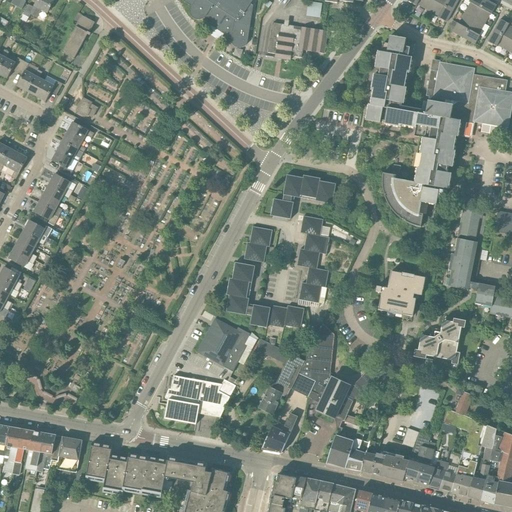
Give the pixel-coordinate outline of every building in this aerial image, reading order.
[(47,14),(54,0),(38,0),(34,8),(29,5),(21,19),(26,23),(29,18),(31,15),(37,18),(41,10),(47,14)] [(181,0),(191,6),(190,9),(190,11),(190,12),(190,14),(191,15),(192,17),(193,18),(194,19),(196,20),(198,20),(199,20),(201,20),(203,19),(204,18),(206,16),(212,21),(209,24),(225,35),(232,36),(231,40),(231,42),(232,44),(233,45),(235,47),(238,48),(241,48),(244,47),(246,44),(248,41),(253,6),(251,4),(253,0),(181,0)] [(428,10),(433,0),(432,0),(408,0),(408,1),(417,6),(417,4),(428,10)] [(446,22),(453,11),(433,0),(428,10),(438,16),(437,17),(446,22)] [(433,0),(453,11),(458,0),(433,0)] [(474,19),(484,0),(470,0),(469,2),(470,3),(465,14),(474,19)] [(492,15),(496,6),(485,0),(484,0),(474,19),(485,25),(490,14),(492,15)] [(309,1),(308,15),(322,17),(323,2),(309,1)] [(452,32),(464,39),(474,19),(465,14),(459,24),(458,24),(452,32)] [(92,33),(89,32),(95,23),(82,16),(76,27),(73,32),(74,32),(63,53),(75,59),(88,34),(90,36),(92,33)] [(475,45),(480,36),(479,35),(485,25),(474,19),(464,39),(475,45)] [(511,40),(511,27),(508,25),(509,24),(501,19),(494,31),(511,40)] [(289,26),(289,21),(285,21),(284,25),(281,24),(272,23),(267,53),(276,54),(275,58),(290,61),(291,56),(302,58),(303,50),(302,30),(294,29),(294,26),(289,26)] [(302,30),(303,50),(324,54),(328,32),(302,27),(302,30)] [(508,51),(511,44),(511,40),(494,31),(488,42),(497,47),(498,45),(508,51)] [(405,47),(406,40),(390,37),(389,44),(383,43),(382,52),(378,52),(375,68),(380,68),(379,75),(374,75),(371,91),(373,91),(370,105),(369,105),(366,120),(380,123),(381,121),(385,121),(385,124),(401,127),(401,125),(416,128),(416,127),(425,129),(425,130),(430,131),(429,136),(429,139),(423,138),(420,154),(422,154),(419,168),(417,168),(415,183),(395,180),(396,176),(396,175),(383,173),(382,178),(382,181),(383,187),(383,190),(384,196),(386,199),(387,202),(389,205),(391,208),(393,211),(396,214),(399,217),(402,220),(405,222),(408,223),(412,225),(415,226),(421,228),(423,214),(423,215),(419,214),(421,202),(436,205),(438,197),(443,198),(445,189),(448,190),(451,174),(447,173),(448,167),(452,167),(455,151),(453,151),(456,137),(458,137),(459,129),(459,126),(461,120),(508,128),(511,104),(511,92),(505,92),(507,80),(473,74),(474,69),(439,63),(438,72),(431,70),(429,80),(447,83),(445,94),(427,91),(426,96),(429,97),(427,110),(402,106),(402,104),(404,104),(406,88),(405,88),(407,74),(409,74),(412,58),(408,57),(410,48),(405,47)] [(6,58),(9,52),(5,50),(2,55),(0,54),(0,69),(6,58)] [(17,73),(24,61),(18,58),(15,63),(6,58),(0,69),(0,74),(8,79),(12,70),(17,73)] [(27,91),(35,75),(26,70),(29,64),(24,61),(17,73),(23,75),(17,86),(27,91)] [(40,78),(42,72),(38,70),(35,75),(27,91),(36,96),(45,81),(40,78)] [(447,83),(429,80),(427,91),(445,94),(447,83)] [(54,86),(45,81),(36,96),(46,102),(51,93),(57,96),(63,84),(57,81),(54,86)] [(70,101),(65,98),(59,108),(64,111),(70,101)] [(93,118),(98,108),(92,104),(92,103),(84,99),(77,111),(88,117),(88,116),(93,118)] [(92,138),(94,134),(73,122),(68,132),(84,141),(87,135),(92,138)] [(84,153),(86,149),(81,146),(84,141),(68,132),(63,141),(84,153)] [(81,157),(84,153),(63,141),(56,153),(72,162),(76,154),(81,157)] [(0,163),(8,148),(0,143),(0,163)] [(9,169),(18,152),(8,148),(0,163),(0,172),(4,166),(9,169)] [(17,179),(28,158),(18,152),(9,169),(15,172),(12,177),(17,179)] [(69,177),(72,171),(68,169),(72,162),(56,153),(52,161),(61,166),(58,171),(69,177)] [(71,195),(72,191),(68,189),(71,182),(55,174),(50,184),(71,195)] [(306,188),(284,178),(242,267),(267,277),(306,188)] [(69,198),(71,195),(50,184),(45,193),(61,202),(64,196),(69,198)] [(60,214),(62,210),(58,207),(61,202),(45,193),(39,203),(60,214)] [(357,215),(336,201),(288,282),(310,292),(357,215)] [(58,218),(60,214),(39,203),(34,212),(50,221),(53,215),(58,218)] [(464,207),(462,218),(480,221),(481,217),(483,217),(484,211),(464,207)] [(510,235),(511,223),(511,214),(498,211),(494,232),(510,235)] [(478,231),(480,221),(462,218),(460,228),(478,231)] [(45,241),(47,238),(42,235),(46,229),(30,220),(24,230),(45,241)] [(476,241),(478,231),(460,228),(458,237),(476,241)] [(43,245),(45,241),(24,230),(19,240),(35,248),(38,242),(43,245)] [(477,249),(478,243),(476,243),(476,241),(458,237),(456,247),(474,251),(474,248),(477,249)] [(35,260),(37,257),(32,254),(35,248),(19,240),(14,249),(35,260)] [(472,259),(474,251),(456,247),(454,255),(452,254),(451,256),(469,260),(469,258),(472,259)] [(33,264),(35,260),(14,249),(9,259),(25,267),(28,261),(33,264)] [(470,270),(470,269),(467,268),(469,260),(451,256),(450,266),(470,270)] [(127,261),(122,259),(118,266),(123,268),(127,261)] [(468,280),(470,270),(450,266),(449,270),(451,271),(450,276),(468,280)] [(0,277),(20,288),(22,284),(17,282),(21,276),(5,267),(0,275),(0,277)] [(424,296),(425,278),(391,272),(388,289),(384,288),(377,287),(376,292),(382,293),(379,310),(413,317),(417,295),(424,296)] [(478,290),(479,287),(471,285),(467,284),(468,280),(450,276),(448,287),(468,290),(469,289),(471,289),(478,290)] [(18,292),(20,288),(0,277),(0,289),(10,295),(13,289),(18,292)] [(487,306),(491,286),(490,286),(489,289),(479,287),(478,290),(475,304),(487,306)] [(497,316),(501,298),(494,297),(495,287),(491,286),(487,306),(491,307),(489,314),(497,316)] [(0,301),(10,307),(12,303),(7,301),(10,295),(0,289),(0,301)] [(509,318),(511,303),(511,300),(501,298),(497,316),(509,318)] [(8,311),(10,307),(0,301),(0,309),(1,307),(8,311)] [(237,330),(215,319),(197,353),(234,372),(247,347),(244,345),(250,334),(238,328),(237,330)] [(459,343),(461,327),(459,326),(459,323),(443,321),(441,333),(435,332),(434,338),(421,335),(418,354),(455,361),(456,353),(459,343)] [(331,379),(329,378),(334,335),(323,325),(323,324),(305,361),(291,389),(320,403),(316,410),(336,420),(335,421),(337,425),(337,429),(340,428),(341,423),(344,421),(360,427),(362,421),(347,415),(354,399),(367,404),(373,385),(376,376),(370,370),(351,389),(349,388),(350,386),(332,378),(331,379)] [(286,361),(290,350),(262,339),(257,349),(286,361)] [(305,361),(291,354),(286,365),(277,383),(284,386),(282,391),(288,394),(291,389),(305,361)] [(391,376),(379,370),(377,375),(376,375),(376,376),(373,385),(385,390),(391,376)] [(78,398),(68,393),(68,394),(66,394),(66,393),(56,396),(56,397),(55,398),(53,397),(54,396),(44,390),(44,392),(42,391),(42,389),(43,389),(40,379),(37,380),(38,377),(30,372),(28,375),(36,380),(39,390),(41,389),(42,391),(43,392),(43,394),(52,398),(54,398),(55,398),(56,398),(57,399),(67,396),(66,395),(68,395),(67,396),(76,401),(78,398)] [(222,385),(174,376),(169,400),(169,399),(165,419),(196,425),(198,414),(221,418),(230,398),(236,386),(225,380),(222,385)] [(396,385),(399,378),(394,376),(391,382),(396,385)] [(272,414),(282,393),(270,387),(260,408),(272,414)] [(464,392),(456,413),(464,416),(470,402),(468,401),(470,394),(464,392)] [(484,424),(464,416),(456,413),(447,410),(443,423),(468,432),(463,453),(479,457),(482,447),(478,446),(484,424)] [(282,453),(298,416),(290,414),(285,426),(276,421),(273,427),(273,426),(262,450),(282,453)] [(7,447),(11,428),(0,425),(0,455),(4,457),(6,447),(7,447)] [(498,430),(497,429),(487,425),(482,447),(485,448),(484,460),(479,458),(478,463),(468,497),(481,501),(490,469),(498,430)] [(14,475),(23,430),(11,428),(7,447),(11,448),(8,461),(7,461),(4,473),(14,475)] [(413,448),(415,444),(419,432),(408,429),(403,444),(413,448)] [(31,451),(34,432),(23,430),(14,475),(20,476),(22,464),(21,464),(24,450),(31,451)] [(38,472),(46,434),(34,432),(31,451),(34,451),(31,465),(31,470),(37,472),(37,471),(38,472)] [(416,482),(427,448),(428,442),(430,436),(419,432),(415,444),(413,448),(410,458),(404,478),(416,482)] [(511,508),(511,484),(509,484),(511,470),(511,435),(505,432),(497,450),(504,453),(499,477),(494,505),(511,508)] [(347,468),(358,433),(357,433),(354,444),(346,441),(347,437),(338,434),(326,465),(346,469),(347,468)] [(362,471),(370,443),(362,441),(363,435),(358,433),(347,468),(361,472),(361,471),(362,471)] [(50,461),(52,461),(57,436),(46,434),(38,472),(43,473),(47,458),(51,459),(50,461)] [(57,436),(52,461),(51,466),(52,462),(58,463),(57,465),(58,466),(57,470),(77,474),(78,469),(83,441),(63,437),(57,436)] [(376,439),(374,439),(371,438),(370,443),(362,471),(372,474),(378,453),(377,453),(377,455),(372,454),(376,443),(375,443),(376,439)] [(113,447),(93,443),(86,479),(105,483),(103,492),(123,497),(123,492),(165,500),(167,477),(194,481),(194,490),(189,490),(183,511),(224,511),(230,491),(227,491),(230,474),(211,469),(210,476),(205,473),(208,465),(168,458),(168,462),(129,454),(129,459),(110,456),(113,447)] [(429,485),(435,465),(432,464),(435,450),(427,448),(416,482),(429,485)] [(388,478),(394,454),(384,452),(383,455),(382,454),(378,453),(372,474),(376,475),(388,478)] [(403,481),(404,478),(410,458),(394,454),(388,478),(403,481)] [(445,471),(447,463),(437,461),(436,465),(435,465),(429,485),(440,489),(445,471)] [(468,497),(478,463),(471,461),(468,469),(460,466),(457,475),(452,492),(468,497)] [(497,470),(490,469),(481,501),(494,505),(499,477),(496,476),(497,470)] [(452,492),(457,475),(446,472),(447,471),(445,471),(440,489),(452,492)] [(291,499),(296,477),(279,473),(278,481),(275,480),(272,495),(289,498),(291,499)] [(301,501),(305,479),(296,477),(291,499),(289,498),(287,508),(288,508),(287,511),(288,511),(289,507),(291,508),(293,506),(296,503),(296,501),(301,501)] [(306,479),(305,479),(301,501),(296,501),(296,503),(293,506),(291,508),(289,507),(288,511),(299,511),(301,505),(314,508),(320,482),(306,479)] [(320,511),(327,511),(333,484),(320,482),(314,508),(301,505),(299,511),(311,511),(313,509),(314,510),(315,507),(322,508),(321,511),(320,511)] [(350,511),(356,490),(333,484),(327,511),(330,502),(337,504),(342,505),(340,511),(350,511)] [(40,511),(45,490),(37,489),(37,490),(36,489),(31,511),(32,511),(40,511)] [(368,511),(373,494),(359,491),(354,511),(368,511)] [(382,511),(386,497),(373,494),(368,511),(382,511)] [(285,511),(287,508),(289,498),(272,495),(268,511),(285,511)] [(397,511),(400,501),(386,497),(382,511),(397,511)] [(412,511),(414,504),(400,501),(397,511),(412,511)]
